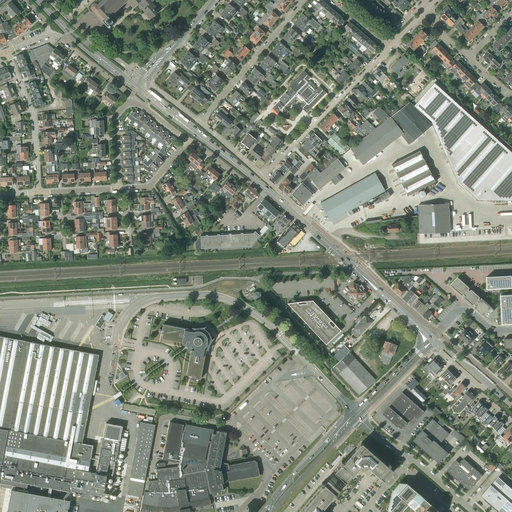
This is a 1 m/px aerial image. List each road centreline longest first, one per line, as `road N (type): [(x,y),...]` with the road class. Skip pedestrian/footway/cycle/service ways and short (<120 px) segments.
road 1 (residential): [(438,332),(300,211)]
road 2 (residential): [(260,175),(388,48)]
road 3 (tertiary): [(416,327),(296,216)]
road 4 (residential): [(199,122),(305,0)]
road 5 (unclassified): [(472,511),(357,416)]
road 6 (residential): [(36,194),(33,119),(6,52)]
road 7 (tertiary): [(353,411),(265,511)]
road 8 (tertiary): [(272,511),(357,416)]
